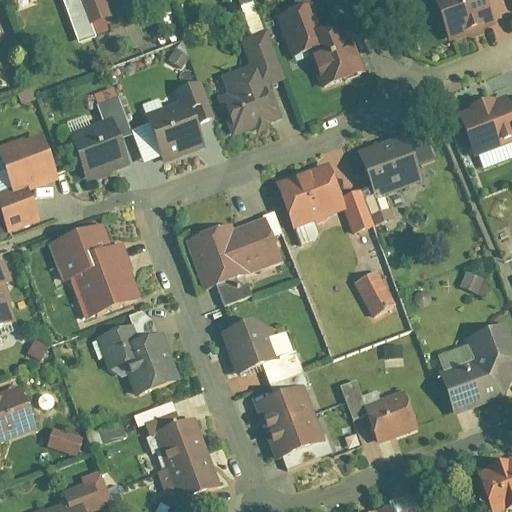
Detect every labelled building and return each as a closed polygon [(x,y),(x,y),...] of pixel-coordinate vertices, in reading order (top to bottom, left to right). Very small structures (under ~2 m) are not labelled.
[(59,0),(72,32),(92,24),(82,0),(59,0)] [(114,16),(107,0),(82,0),(92,24),(114,16)] [(247,0),(240,2),(246,34),(259,31),(252,0),(247,0)] [(433,0),(450,42),(495,26),(484,0),(433,0)] [(305,38),(325,30),(314,4),(278,18),(288,44),(305,38)] [(325,90),(367,74),(347,22),(325,30),(305,38),(325,90)] [(268,79),(271,87),(287,81),(268,32),(252,38),(268,79)] [(169,62),(183,71),(190,59),(176,50),(169,62)] [(217,99),(232,138),(283,118),(271,87),(268,79),(217,99)] [(188,106),(196,126),(217,118),(203,83),(182,91),(188,106)] [(19,92),(23,105),(39,99),(35,87),(19,92)] [(473,156),(511,141),(511,106),(509,97),(458,116),(473,156)] [(113,120),(121,141),(135,136),(120,98),(106,103),(113,120)] [(148,122),(165,165),(205,150),(196,126),(188,106),(148,122)] [(68,137),(87,185),(131,168),(121,141),(113,120),(68,137)] [(60,181),(42,136),(0,152),(0,160),(14,198),(28,193),(60,181)] [(379,184),(384,196),(424,181),(406,136),(367,151),(379,184)] [(276,184),(294,231),(346,211),(341,199),(328,165),(276,184)] [(379,184),(361,191),(375,227),(393,220),(384,196),(379,184)] [(361,191),(341,199),(346,211),(355,235),(375,227),(361,191)] [(40,222),(28,193),(14,198),(0,203),(0,213),(8,234),(40,222)] [(185,243),(204,294),(218,288),(246,277),(282,264),(265,219),(233,232),(231,225),(185,243)] [(88,321),(140,301),(130,274),(135,273),(124,244),(114,248),(105,225),(48,246),(63,286),(73,282),(88,321)] [(0,264),(0,284),(2,284),(13,280),(6,262),(0,264)] [(357,285),(374,317),(396,305),(379,273),(357,285)] [(246,277),(218,288),(225,307),(254,296),(246,277)] [(485,296),(489,284),(466,277),(462,289),(485,296)] [(0,328),(17,322),(2,284),(0,284),(0,328)] [(263,366),(285,358),(274,330),(254,323),(221,335),(237,376),(263,366)] [(439,376),(454,416),(504,397),(511,382),(511,334),(508,324),(465,340),(474,363),(439,376)] [(118,351),(141,342),(135,327),(98,341),(111,376),(126,371),(118,351)] [(137,401),(184,383),(165,333),(141,342),(118,351),(126,371),(137,401)] [(26,355),(39,363),(50,345),(38,337),(26,355)] [(263,366),(270,383),(305,370),(298,353),(285,358),(263,366)] [(268,384),(274,399),(305,387),(312,385),(306,369),(305,370),(270,383),(268,384)] [(354,422),(370,415),(367,407),(358,381),(341,388),(354,422)] [(0,446),(38,432),(20,385),(0,393),(0,446)] [(316,415),(305,387),(274,399),(256,406),(266,434),(316,415)] [(383,447),(419,433),(404,393),(367,407),(370,415),(383,447)] [(326,442),(316,415),(266,434),(277,461),(284,458),(326,442)] [(204,457),(191,423),(150,439),(163,472),(204,457)] [(105,445),(123,436),(118,425),(99,434),(105,445)] [(48,448),(79,458),(86,439),(55,429),(48,448)] [(326,442),(284,458),(290,474),(337,456),(331,441),(326,442)] [(217,490),(204,457),(163,472),(176,506),(217,490)] [(511,460),(476,474),(489,511),(509,511),(511,511),(511,460)] [(82,507),(83,511),(98,511),(114,506),(101,472),(82,480),(84,485),(61,493),(65,503),(68,511),(82,507)] [(83,511),(82,507),(68,511),(65,503),(40,511),(83,511)]
